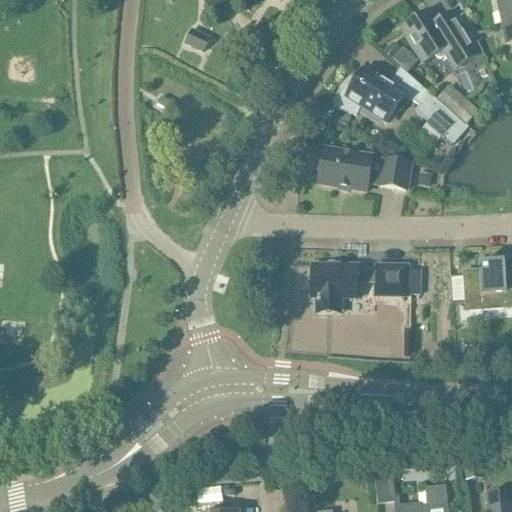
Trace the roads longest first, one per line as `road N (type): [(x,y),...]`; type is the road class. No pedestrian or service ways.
road 1 (residential): [(200,279),(140,223),(123,69),(129,0)]
road 2 (residential): [(223,225),(511,228)]
road 3 (unclassified): [(223,225),(320,38),(362,0)]
road 4 (tertiary): [(397,396),(329,382),(213,378)]
road 5 (tertiary): [(218,402),(397,396)]
road 6 (tertiary): [(213,378),(153,414),(112,467)]
road 7 (tertiary): [(112,467),(132,465),(218,402)]
